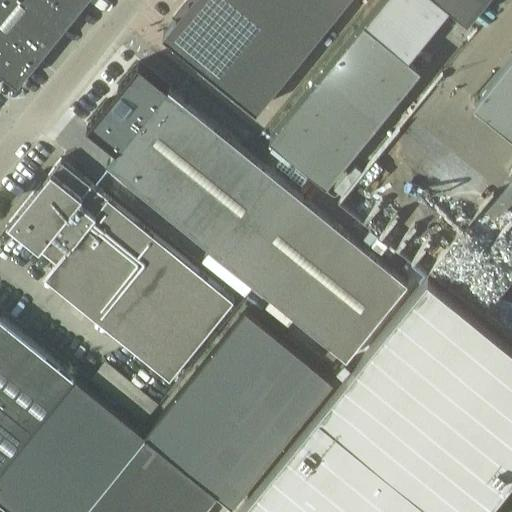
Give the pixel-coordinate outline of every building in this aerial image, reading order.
[(0,0),(0,64),(19,79),(82,0),(0,0)] [(162,32),(256,109),(345,0),(193,0),(179,17),(176,15),(162,32)] [(379,0),(269,135),(326,181),(421,66),(408,55),(449,4),(443,0),(379,0)] [(443,0),(449,4),(468,20),(484,0),(443,0)] [(511,55),(476,100),(511,129),(511,55)] [(90,124),(89,125),(119,149),(109,161),(110,162),(347,356),(407,282),(140,63),(90,124)] [(34,189),(28,197),(9,220),(56,259),(53,263),(83,287),(74,298),(170,377),(234,297),(61,156),(34,189)] [(481,511),(511,475),(511,341),(428,274),(235,511),(481,511)] [(0,496),(19,511),(201,511),(218,491),(233,503),(334,378),(247,307),(146,432),(0,313),(0,496)]
